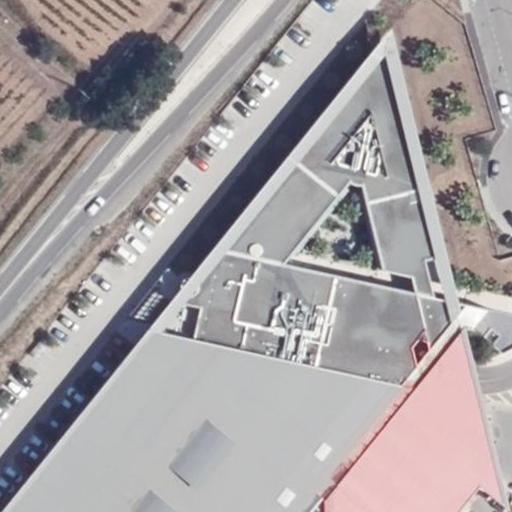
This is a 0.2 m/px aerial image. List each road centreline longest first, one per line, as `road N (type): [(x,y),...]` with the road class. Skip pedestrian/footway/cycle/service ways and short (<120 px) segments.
road 1 (unknown): [(0,445),(367,0)]
road 2 (primary): [(0,298),(253,0)]
